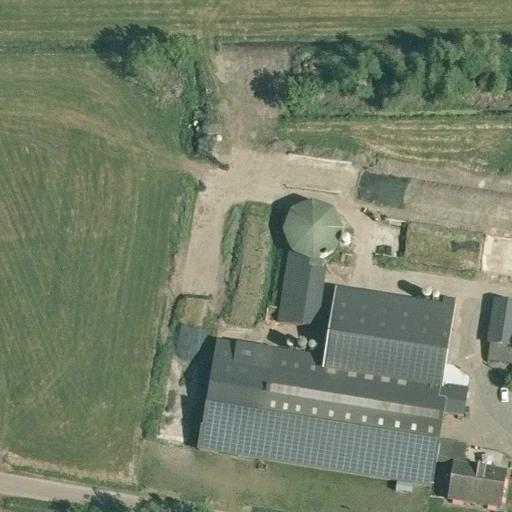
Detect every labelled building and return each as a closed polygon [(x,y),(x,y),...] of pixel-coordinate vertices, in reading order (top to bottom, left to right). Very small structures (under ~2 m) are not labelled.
[(484,240),(484,265),(497,265),(497,240),(484,240)] [(336,291),(325,359),(443,378),(454,310),(336,291)] [(511,348),(511,303),(494,301),(487,344),(511,348)] [(325,359),(217,341),(199,449),(399,483),(412,485),(432,489),(436,462),(440,440),(449,379),(443,378),(325,359)] [(467,445),(440,440),(436,462),(454,465),(449,500),(500,508),(506,473),(464,466),(467,445)] [(411,494),(412,485),(399,483),(396,483),(394,492),(411,494)]
